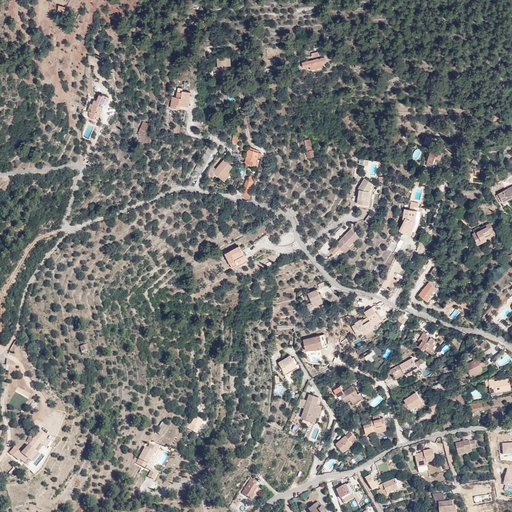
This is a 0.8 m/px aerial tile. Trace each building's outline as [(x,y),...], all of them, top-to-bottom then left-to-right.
[(64,7),(58,5),(55,14),(57,14),(56,20),(60,22),(64,7)] [(273,64),(272,57),(279,57),(279,49),(263,50),(264,65),(273,64)] [(229,66),(229,56),(216,57),(217,66),(212,67),(213,78),(225,77),(224,66),(229,66)] [(310,66),(321,64),(325,63),(325,58),(301,62),(302,67),(310,66)] [(169,108),(175,109),(176,105),(180,106),(187,107),(190,92),(182,91),(181,92),(177,92),(175,98),(171,97),(169,108)] [(93,116),(98,116),(103,104),(104,104),(105,100),(106,101),(108,97),(102,94),(101,95),(98,94),(96,100),(93,99),(91,104),(89,103),(88,105),(90,108),(90,111),(88,111),(88,117),(91,118),(93,116)] [(142,136),(148,124),(142,122),(137,134),(142,136)] [(308,159),(314,157),(313,152),(312,152),(309,139),(303,141),(308,159)] [(256,157),(258,153),(247,150),(243,164),(253,167),(256,157)] [(440,161),(441,157),(430,153),(426,163),(432,165),(434,159),(440,161)] [(222,160),(214,169),(211,173),(214,175),(220,180),(226,173),(231,167),(222,160)] [(211,173),(214,169),(210,166),(205,173),(211,179),(214,175),(211,173)] [(229,175),(226,173),(220,180),(223,182),(229,175)] [(365,178),(360,185),(357,206),(371,208),(373,191),(375,187),(374,186),(375,184),(365,178)] [(239,196),(245,198),(250,182),(248,181),(245,180),(239,196)] [(245,198),(249,199),(253,186),(253,183),(250,182),(245,198)] [(511,197),(511,186),(495,195),(499,204),(511,197)] [(413,207),(417,208),(418,203),(411,202),(410,210),(412,210),(413,207)] [(420,208),(417,208),(413,207),(412,210),(410,210),(404,209),(402,218),(403,220),(399,231),(411,236),(418,224),(420,208)] [(369,214),(365,220),(370,224),(374,218),(369,214)] [(491,229),(488,224),(479,228),(480,231),(473,234),(471,235),(477,245),(485,241),(484,240),(484,238),(493,232),(491,229)] [(343,250),(348,245),(358,235),(350,227),(341,237),(343,240),(338,245),(335,243),(329,250),(334,254),(340,247),(343,250)] [(279,231),(276,228),(267,235),(269,238),(279,231)] [(399,253),(404,241),(399,239),(394,251),(399,253)] [(390,243),(387,249),(394,252),(396,245),(390,243)] [(244,255),(239,245),(224,253),(233,269),(248,260),(245,254),(244,255)] [(463,255),(467,248),(462,246),(459,253),(463,255)] [(438,281),(442,274),(437,272),(434,279),(438,281)] [(428,296),(435,288),(428,282),(426,284),(417,294),(425,301),(429,297),(428,296)] [(386,289),(393,292),(396,286),(389,283),(386,289)] [(438,290),(435,288),(428,296),(429,297),(425,301),(427,302),(438,290)] [(318,289),(309,293),(310,296),(312,302),(307,304),(309,308),(323,302),(318,289)] [(381,320),(376,312),(362,321),(361,319),(355,323),(356,324),(352,326),(358,335),(362,333),(360,330),(365,328),(368,331),(374,327),(373,325),(381,320)] [(430,337),(430,338),(428,341),(424,338),(426,336),(422,334),(418,340),(421,343),(418,347),(423,351),(424,349),(431,354),(438,345),(435,344),(436,342),(430,337)] [(314,347),(323,345),(321,335),(304,339),(306,351),(315,349),(314,347)] [(387,358),(392,351),(387,348),(383,356),(387,358)] [(374,350),(364,356),(366,360),(376,355),(374,350)] [(475,357),(476,358),(477,359),(473,361),(465,366),(470,375),(482,368),(486,366),(483,358),(486,356),(484,352),(475,357)] [(295,365),(288,354),(277,361),(283,372),(295,365)] [(412,358),(391,370),(395,377),(396,379),(404,375),(406,377),(417,371),(416,368),(417,367),(412,358)] [(422,358),(415,362),(420,369),(426,365),(422,358)] [(482,370),(482,368),(470,375),(470,376),(482,370)] [(395,377),(391,370),(384,373),(388,380),(395,377)] [(510,384),(509,378),(493,381),(492,380),(488,381),(488,382),(484,383),(485,387),(489,386),(490,393),(495,392),(495,393),(511,389),(510,384)] [(17,386),(15,391),(28,398),(31,393),(17,386)] [(357,394),(353,386),(340,394),(345,402),(349,400),(353,405),(363,399),(359,393),(357,394)] [(415,406),(422,401),(416,392),(404,400),(405,403),(407,405),(412,412),(417,409),(415,406)] [(318,397),(313,395),(310,405),(305,404),(300,418),(314,422),(316,417),(314,417),(319,405),(316,403),(318,397)] [(188,428),(196,432),(203,420),(197,416),(191,426),(190,425),(188,428)] [(380,419),(373,421),(369,422),(369,424),(367,425),(363,426),(365,432),(368,431),(369,432),(373,431),(373,430),(375,429),(376,432),(380,431),(381,432),(386,431),(383,418),(380,419)] [(343,424),(337,420),(334,426),(340,429),(343,424)] [(357,439),(348,427),(344,431),(346,434),(336,442),(344,451),(357,439)] [(15,447),(10,452),(20,460),(22,458),(25,461),(29,458),(32,460),(36,456),(34,454),(32,453),(36,449),(41,442),(35,437),(34,439),(30,436),(28,441),(31,443),(22,453),(15,447)] [(457,442),(459,455),(468,453),(467,449),(473,448),(477,447),(476,440),(471,441),(471,439),(467,440),(464,441),(457,442)] [(159,448),(151,444),(148,448),(146,447),(137,463),(139,465),(142,461),(148,464),(154,452),(156,453),(159,448)] [(416,456),(418,467),(428,465),(427,462),(437,460),(434,449),(425,451),(426,454),(421,455),(416,456)] [(148,464),(142,461),(139,465),(151,471),(153,469),(147,466),(148,464)] [(158,472),(153,469),(151,471),(148,477),(154,480),(158,472)] [(376,482),(371,475),(366,478),(373,490),(380,486),(384,496),(389,494),(389,493),(399,488),(403,486),(400,477),(380,485),(377,481),(376,482)] [(254,485),(256,482),(251,478),(242,493),(251,499),(254,494),(253,494),(257,487),(254,485)] [(354,492),(350,484),(337,490),(342,499),(354,492)] [(455,507),(454,501),(445,501),(445,498),(442,499),(442,493),(434,494),(436,502),(439,502),(440,511),(458,511),(458,509),(457,509),(455,509),(455,507)] [(324,511),(321,506),(318,508),(315,503),(306,508),(308,511),(322,511),(323,511),(324,511)]
